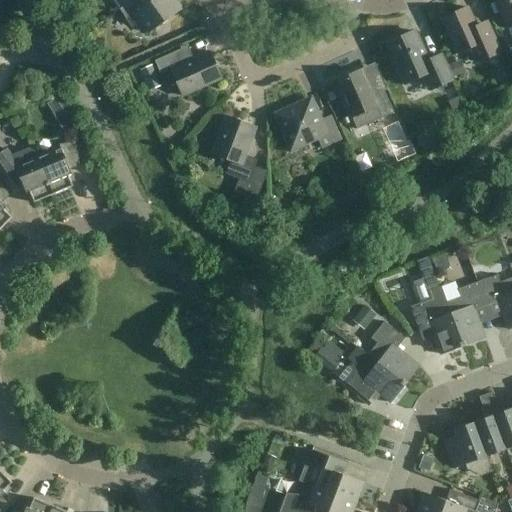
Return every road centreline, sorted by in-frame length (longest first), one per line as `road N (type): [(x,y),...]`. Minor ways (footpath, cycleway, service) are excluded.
road 1 (residential): [(219,11),(248,71),(269,75),(299,71),(347,42),(364,2)]
road 2 (residential): [(385,511),(427,399),(511,367)]
road 3 (residential): [(154,478),(109,482),(54,464),(17,431),(0,401)]
road 4 (residential): [(0,298),(47,240),(112,217)]
